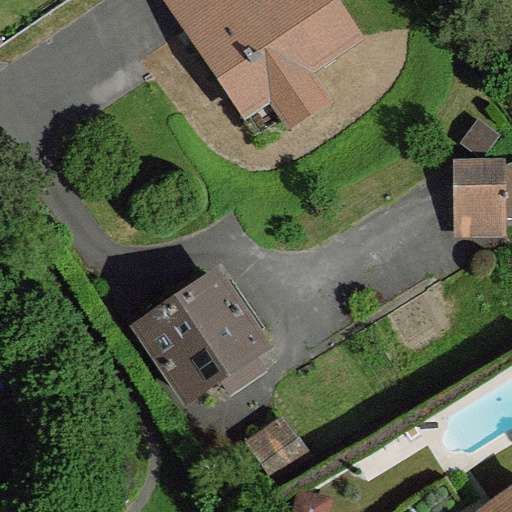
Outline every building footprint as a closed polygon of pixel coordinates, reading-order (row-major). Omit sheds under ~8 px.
[(170,0),(201,46),(259,7),(254,0),(170,0)] [(359,40),(332,0),(254,0),(259,7),(201,46),(247,115),(273,98),(280,110),(318,85),(311,73),(359,40)] [(334,110),(318,85),(280,110),(297,136),(334,110)] [(511,169),(457,170),(458,228),(507,228),(507,200),(511,199),(511,169)] [(220,281),(144,331),(188,398),(264,348),(220,281)] [(442,434),(462,463),(511,430),(511,356),(370,449),(385,471),(442,434)] [(314,460),(287,421),(253,447),(278,482),(314,460)] [(323,500),(304,496),(299,511),(329,511),(330,511),(323,500)] [(511,511),(511,502),(498,511),(511,511)]
